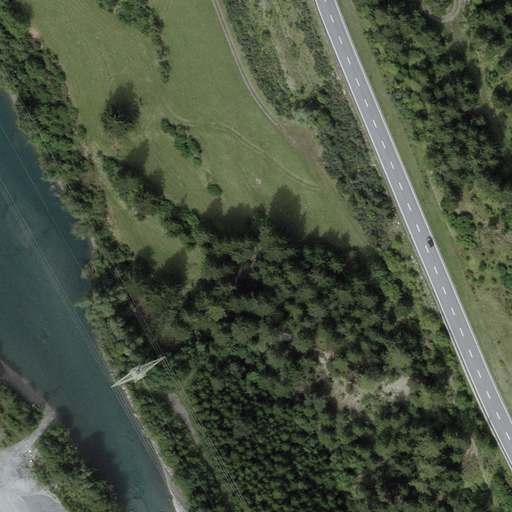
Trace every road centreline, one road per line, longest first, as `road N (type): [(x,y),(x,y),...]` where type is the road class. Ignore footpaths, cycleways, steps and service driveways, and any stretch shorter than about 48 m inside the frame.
road 1 (primary): [(511,444),(325,0)]
road 2 (track): [(448,16),(511,172)]
road 3 (track): [(231,511),(162,387)]
road 4 (track): [(216,0),(247,82),(277,124)]
